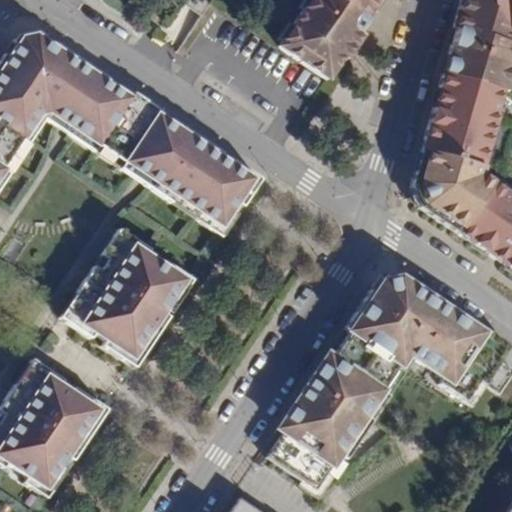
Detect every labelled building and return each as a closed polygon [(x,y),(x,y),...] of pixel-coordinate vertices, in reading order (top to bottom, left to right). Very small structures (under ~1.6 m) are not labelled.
[(309,0),(293,23),(300,28),(284,53),(326,81),(342,56),(339,54),(345,45),(349,47),(358,32),(367,20),(363,18),(375,0),(309,0)] [(511,0),(467,0),(466,4),(462,3),(454,31),(447,58),(450,59),(446,76),(442,75),(410,187),(417,208),(511,270),(511,194),(479,173),(496,112),(494,112),(500,91),(507,93),(511,74),(511,61),(510,61),(511,53),(511,45),(507,44),(509,29),(511,28),(511,0)] [(451,30),(454,31),(462,3),(460,2),(451,30)] [(284,53),(300,28),(293,23),(277,48),(284,53)] [(361,34),(358,32),(349,47),(345,45),(339,54),(342,56),(341,57),(345,60),(361,34)] [(56,44),(41,34),(38,39),(53,48),(56,44)] [(0,185),(7,175),(1,171),(37,117),(44,120),(68,137),(73,131),(146,180),(142,187),(169,204),(173,198),(196,214),(192,220),(214,234),(235,204),(240,209),(259,180),(231,162),(228,166),(218,159),(220,154),(181,128),(178,132),(155,117),(158,112),(131,95),(129,99),(105,83),(107,79),(56,44),(53,48),(38,39),(34,36),(20,38),(17,43),(8,58),(3,55),(0,59),(0,185)] [(17,43),(13,40),(3,55),(8,58),(17,43)] [(131,95),(107,79),(105,83),(129,99),(131,95)] [(181,128),(158,112),(155,117),(178,132),(181,128)] [(44,120),(37,117),(1,171),(7,175),(44,120)] [(131,179),(135,173),(73,131),(68,137),(131,179)] [(231,162),(220,154),(218,159),(228,166),(231,162)] [(196,214),(173,198),(169,204),(192,220),(196,214)] [(240,209),(235,204),(214,234),(220,239),(240,209)] [(161,314),(186,277),(168,265),(165,270),(130,247),(134,242),(117,230),(99,257),(105,261),(98,272),(92,268),(74,294),(80,298),(63,324),(88,341),(92,335),(103,342),(99,347),(126,366),(143,341),(149,345),(167,318),(161,314)] [(165,270),(168,265),(134,242),(130,247),(165,270)] [(105,261),(99,257),(92,268),(98,272),(105,261)] [(379,275),(374,284),(377,286),(390,283),(402,281),(404,277),(396,272),(387,274),(379,275)] [(192,281),(186,277),(161,314),(167,318),(192,281)] [(498,396),(511,374),(511,370),(499,362),(509,347),(404,277),(402,281),(390,283),(377,286),(374,284),(342,330),(348,334),(314,384),(309,381),(275,430),(281,434),(264,458),(314,491),(338,455),(346,460),(372,421),(365,416),(405,356),(447,383),(442,389),(469,407),(483,387),(498,396)] [(80,298),(74,294),(57,319),(63,324),(80,298)] [(92,335),(88,341),(99,347),(103,342),(92,335)] [(149,345),(143,341),(126,366),(133,370),(149,345)] [(331,358),(326,355),(309,381),(314,384),(331,358)] [(36,364),(30,360),(13,385),(20,389),(36,364)] [(61,381),(36,364),(20,389),(13,385),(0,404),(0,414),(2,416),(0,418),(0,462),(25,479),(22,484),(40,496),(40,495),(65,458),(71,462),(88,436),(82,432),(99,406),(72,388),(69,393),(58,386),(61,381)] [(72,388),(61,381),(58,386),(69,393),(72,388)] [(105,410),(99,406),(82,432),(88,436),(105,410)] [(46,500),(71,462),(65,458),(40,495),(46,500)] [(0,469),(22,484),(25,479),(0,462),(0,469)] [(254,511),(237,500),(228,511),(254,511)]
